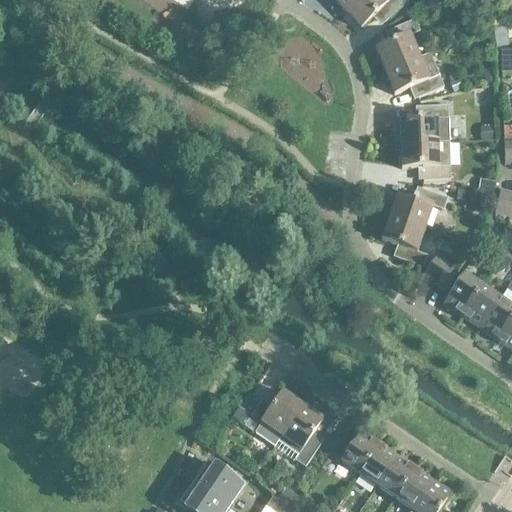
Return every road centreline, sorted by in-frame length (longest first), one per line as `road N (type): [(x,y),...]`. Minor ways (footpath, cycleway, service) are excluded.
road 1 (residential): [(511,380),(412,310),(373,273),(349,233),(360,91),(332,40),(285,0)]
road 2 (residential): [(501,506),(382,419),(269,356)]
